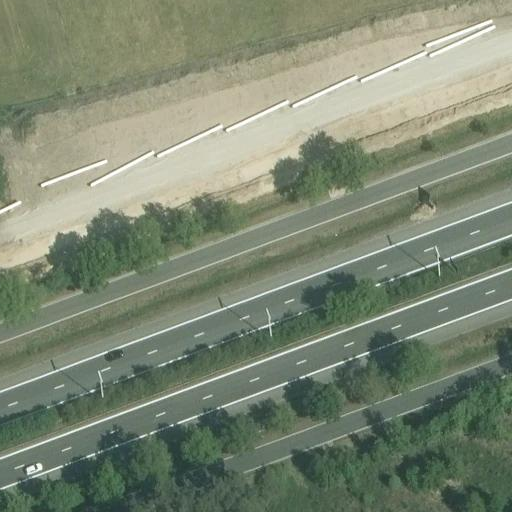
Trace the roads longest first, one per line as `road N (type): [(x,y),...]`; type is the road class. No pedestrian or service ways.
road 1 (motorway): [(0,475),(511,285)]
road 2 (motorway): [(511,219),(0,409)]
road 3 (tertiary): [(0,332),(511,143)]
road 4 (tertiary): [(511,370),(143,511)]
